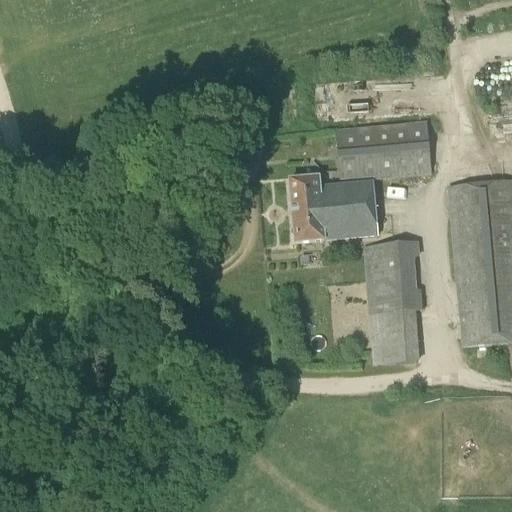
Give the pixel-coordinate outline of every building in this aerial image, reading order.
[(488,65),(490,92),(511,90),(511,76),(506,76),(506,64),(488,65)] [(426,125),(334,133),(339,183),(374,180),(374,183),(431,178),(426,125)] [(288,182),(294,246),(324,243),(376,238),(372,185),(319,189),(319,180),(288,182)] [(511,183),(446,190),(461,351),(511,346),(511,183)] [(363,249),(372,369),(419,365),(415,314),(422,314),(420,292),(416,293),(413,260),(418,260),(417,245),(363,249)]
